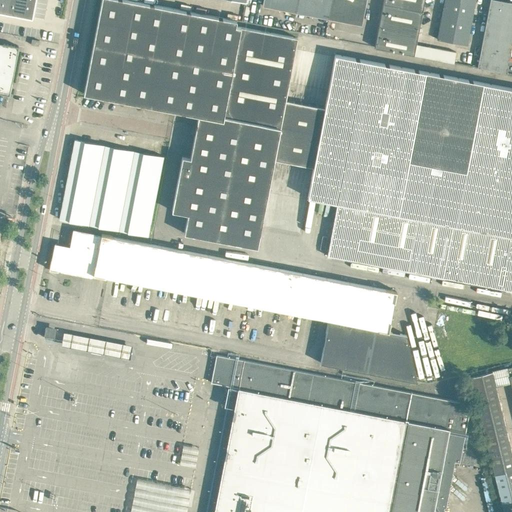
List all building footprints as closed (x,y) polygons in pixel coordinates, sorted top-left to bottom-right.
[(0,0),(0,11),(32,17),(35,0),(0,0)] [(218,117),(236,26),(237,20),(133,0),(101,0),(84,93),(172,109),(198,115),(217,119),(218,117)] [(362,24),(367,0),(264,0),(263,5),(362,24)] [(416,44),(424,0),(384,0),(375,47),(414,55),(416,44)] [(466,45),(475,0),(444,0),(437,39),(466,45)] [(507,73),(511,44),(511,2),(499,0),(489,0),(477,67),(507,73)] [(285,101),(297,37),(236,26),(218,117),(319,137),(324,108),(285,101)] [(0,92),(9,94),(18,46),(0,42),(0,92)] [(455,52),(445,50),(429,47),(427,57),(453,62),(454,58),(455,52)] [(511,88),(334,55),(324,108),(319,137),(313,166),(307,198),(336,203),(327,256),(511,291),(511,88)] [(313,166),(319,137),(218,117),(217,119),(198,115),(190,157),(182,156),(171,210),(187,214),(184,233),(257,247),(274,159),(313,166)] [(116,230),(132,150),(75,139),(60,219),(116,230)] [(148,236),(164,156),(160,155),(160,154),(157,154),(157,155),(132,150),(116,230),(148,236)] [(397,292),(74,228),(70,246),(55,243),(50,269),(93,277),(94,274),(328,320),(389,332),(397,292)] [(407,335),(389,332),(328,320),(320,363),(417,382),(407,335)] [(55,339),(56,330),(45,328),(44,337),(55,339)] [(70,332),(63,331),(61,346),(68,347),(81,350),(95,352),(109,355),(122,358),(129,359),(132,344),(125,343),(111,340),(98,338),(84,335),(70,332)] [(443,511),(453,460),(459,462),(469,414),(462,413),(464,403),(415,393),(216,354),(211,382),(231,386),(214,471),(213,471),(212,472),(211,472),(211,473),(210,473),(210,474),(210,475),(210,476),(211,476),(211,477),(212,477),(212,478),(213,478),(206,511),(443,511)] [(511,453),(495,386),(510,383),(509,376),(507,368),(492,372),(470,377),(494,474),(503,511),(508,511),(511,511),(511,453)] [(199,448),(183,445),(179,465),(195,468),(199,448)] [(178,487),(137,479),(130,511),(186,511),(187,507),(191,489),(178,487)]
